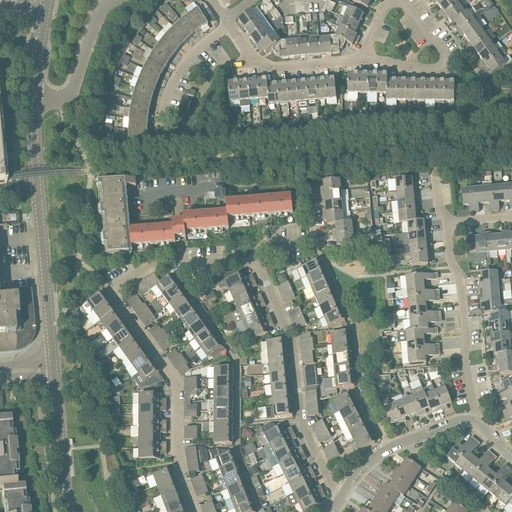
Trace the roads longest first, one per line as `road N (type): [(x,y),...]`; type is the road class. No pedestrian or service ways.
road 1 (residential): [(193,511),(177,457),(173,383),(113,299),(122,281),(149,266),(253,260)]
road 2 (tertiary): [(53,368),(35,104)]
road 3 (residential): [(341,500),(305,445),(292,351),(253,260)]
road 4 (residential): [(474,417),(461,272),(450,259),(448,221)]
road 5 (residential): [(404,0),(444,49),(445,63),(425,70),(362,62)]
road 6 (residential): [(341,500),(385,450),(474,417)]
road 7 (residential): [(362,62),(276,69),(250,57),(223,20)]
road 8 (tertiary): [(68,511),(53,368)]
road 9 (residential): [(35,104),(67,95),(106,0)]
road 10 (residential): [(223,20),(172,81),(160,122)]
road 11 (residential): [(253,260),(266,246),(311,243),(306,187)]
